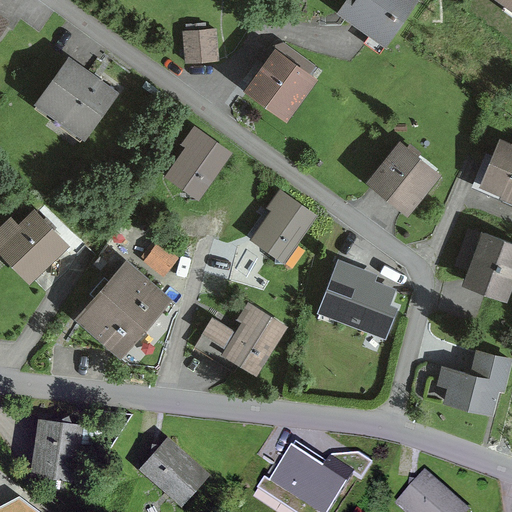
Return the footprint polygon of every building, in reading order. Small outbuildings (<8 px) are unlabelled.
[(418,0),(344,0),(337,10),(385,46),(418,0)] [(217,26),(181,29),(185,63),(219,60),(217,26)] [(319,75),(275,43),(243,86),(287,119),(319,75)] [(119,91),(69,53),(34,101),(85,139),(119,91)] [(233,151),(194,123),(181,142),(185,145),(165,174),(199,199),(233,151)] [(442,172),(400,137),(366,179),(408,213),(442,172)] [(483,183),(505,192),(511,173),(511,140),(502,137),(483,183)] [(511,173),(505,192),(503,195),(511,198),(511,173)] [(318,213),(280,187),(265,206),(270,209),(250,237),(285,262),(318,213)] [(0,247),(30,278),(67,242),(35,210),(19,226),(9,216),(0,224),(0,247)] [(511,287),(511,239),(482,228),(481,231),(467,226),(454,263),(467,269),(462,282),(508,299),(511,287)] [(154,238),(141,255),(145,258),(143,260),(164,276),(179,256),(178,255),(180,251),(164,237),(160,242),(154,238)] [(339,258),(318,311),(385,338),(396,305),(390,303),(395,288),(376,280),(378,274),(339,258)] [(171,296),(126,259),(78,316),(123,353),(171,296)] [(257,375),(289,325),(248,300),(237,318),(242,321),(236,330),(213,316),(194,347),(234,372),(239,365),(257,375)] [(470,370),(442,363),(438,384),(447,386),(444,402),(494,414),(499,390),(505,391),(511,359),(511,356),(476,347),(470,370)] [(84,423),(38,417),(29,473),(75,480),(84,423)] [(168,436),(139,467),(182,507),(210,473),(168,436)] [(327,463),(296,443),(271,483),(265,478),(254,497),(277,511),(329,511),(354,475),(362,479),(372,462),(360,454),(331,456),(327,463)] [(466,511),(470,508),(425,470),(395,505),(403,511),(466,511)]
